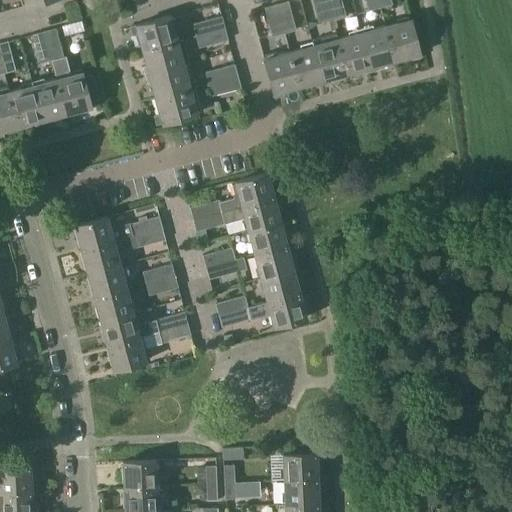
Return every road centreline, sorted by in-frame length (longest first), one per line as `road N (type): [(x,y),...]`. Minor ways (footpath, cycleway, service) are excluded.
road 1 (residential): [(18,200),(239,139),(269,117),(231,0)]
road 2 (residential): [(18,200),(69,396),(78,511)]
